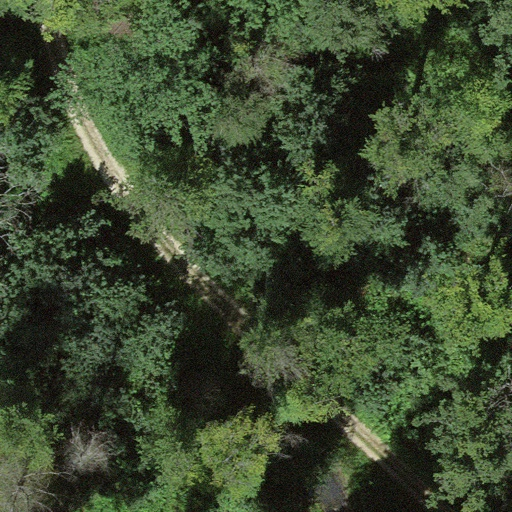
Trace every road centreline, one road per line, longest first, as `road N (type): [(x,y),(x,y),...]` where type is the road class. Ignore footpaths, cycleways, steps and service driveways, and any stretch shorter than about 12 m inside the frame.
road 1 (track): [(41,0),(40,27),(121,196),(426,511)]
road 2 (track): [(77,105),(511,47)]
